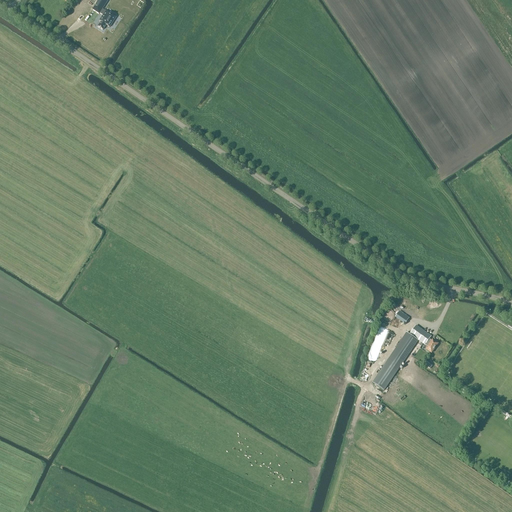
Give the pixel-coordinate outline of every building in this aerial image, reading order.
[(95,0),(76,0),(71,8),(84,17),(95,0)] [(102,5),(96,1),(87,13),(94,18),(94,17),(98,19),(97,19),(95,23),(94,25),(95,26),(92,30),(97,34),(100,29),(104,31),(111,21),(101,15),(100,15),(97,13),(102,5)] [(384,311),(382,315),(382,319),(383,322),(386,324),(390,323),(393,321),(395,318),(394,314),(392,311),(388,310),(384,311)] [(405,325),(409,319),(399,312),(395,318),(405,325)] [(431,337),(416,326),(410,335),(407,333),(372,383),(384,391),(419,341),(425,346),(425,345),(428,347),(426,350),(432,353),(438,344),(433,340),(432,342),(429,340),(431,337)] [(432,369),(436,364),(429,359),(426,364),(432,369)] [(398,387),(392,384),(391,387),(389,386),(387,389),(394,393),(398,387)] [(441,406),(448,396),(442,392),(435,402),(441,406)]
